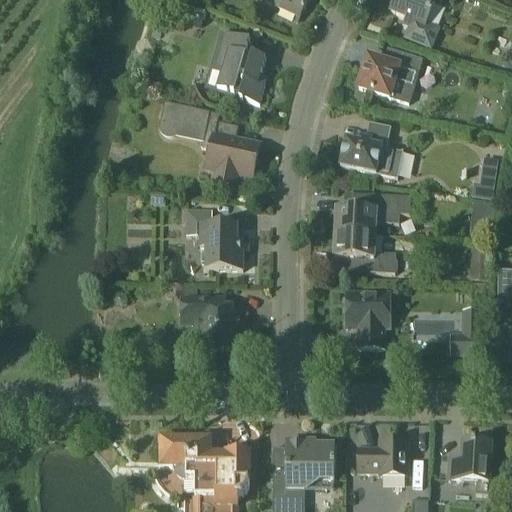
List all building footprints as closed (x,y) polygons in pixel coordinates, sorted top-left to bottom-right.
[(267,0),(265,4),(298,20),(296,25),(297,26),(303,13),(304,13),(306,10),(305,9),(309,0),(267,0)] [(396,0),(391,14),(407,21),(404,28),(410,30),(405,41),(430,52),(437,35),(436,32),(426,28),(435,6),(439,8),(442,0),(396,0)] [(175,23),(202,30),(206,15),(179,8),(175,23)] [(212,87),(213,90),(215,92),(218,93),(235,98),(235,97),(241,98),(240,103),(260,109),(265,89),(253,86),(255,79),(261,80),(266,62),(253,58),(252,60),(246,59),(250,43),(225,36),(217,64),(229,67),(227,73),(224,72),(222,78),(219,78),(216,78),(214,80),(212,83),(212,87)] [(368,62),(359,92),(389,102),(392,93),(399,89),(413,94),(422,64),(388,53),(384,66),(368,62)] [(235,145),(238,131),(218,126),(219,119),(166,107),(161,130),(162,130),(161,131),(161,132),(162,134),(162,135),(163,137),(164,138),(165,139),(166,140),(168,140),(170,140),(171,140),(173,140),(174,139),(176,138),(177,137),(178,136),(178,135),(204,140),(201,152),(211,154),(207,172),(216,174),(213,188),(236,193),(239,179),(253,182),(259,150),(235,145)] [(340,171),(376,178),(398,183),(403,154),(402,154),(402,155),(386,152),(391,131),(369,126),(366,141),(363,140),(361,146),(346,143),(340,171)] [(495,191),(480,188),(474,187),(472,202),(493,205),(495,191)] [(335,237),(343,238),(375,239),(376,227),(399,228),(400,219),(410,219),(411,201),(352,198),(351,214),(337,213),(335,237)] [(238,230),(212,230),(212,215),(187,215),(187,241),(200,241),(200,252),(206,252),(206,258),(202,258),(201,266),(206,266),(206,274),(243,275),(243,246),(237,246),(238,230)] [(471,227),(471,240),(492,242),(493,228),(471,227)] [(375,239),(343,238),(335,237),(334,261),(342,262),(341,276),(395,278),(397,274),(398,267),(396,263),(396,258),(374,257),(375,239)] [(511,272),(498,273),(499,307),(511,306),(511,272)] [(169,290),(169,300),(178,300),(178,297),(183,297),(183,290),(169,290)] [(390,297),(347,297),(346,333),(358,333),(358,353),(384,354),(384,333),(390,333),(390,315),(388,315),(388,299),(390,299),(390,297)] [(224,302),(183,302),(182,330),(195,330),(194,354),(236,354),(236,325),(244,326),(244,319),(224,319),(224,302)] [(479,359),(477,315),(452,316),(454,360),(479,359)] [(511,355),(500,355),(499,369),(511,369),(511,355)] [(162,444),(162,470),(174,470),(174,472),(175,474),(175,475),(176,477),(177,478),(178,479),(180,481),(183,482),(185,483),(195,483),(195,501),(205,501),(205,511),(237,511),(237,501),(240,501),(242,500),(244,499),(246,497),(247,495),(248,494),(249,492),(249,490),(249,489),(250,457),(227,457),(227,459),(225,459),(225,458),(224,456),(224,454),(223,452),(221,450),(219,448),(216,447),(215,446),(213,446),(211,446),(211,444),(162,444)] [(273,511),(304,511),(305,492),(317,485),(334,485),(334,471),(335,471),(335,465),(334,465),(334,448),(310,448),(310,444),(287,444),(287,452),(273,452),(273,511)] [(358,453),(358,477),(380,477),(380,480),(408,480),(408,445),(380,445),(380,453),(358,453)] [(448,485),(460,485),(460,486),(476,487),(476,499),(488,499),(492,448),(463,446),(462,461),(450,461),(448,485)]
